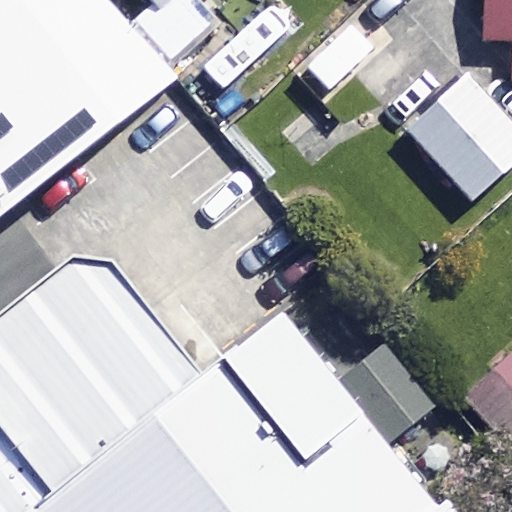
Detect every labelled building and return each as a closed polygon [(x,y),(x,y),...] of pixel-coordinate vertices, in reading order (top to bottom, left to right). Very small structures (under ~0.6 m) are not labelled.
[(102,0),(154,55),(136,72),(155,93),(226,28),(199,0),(102,0)] [(511,0),(488,0),(488,51),(511,50),(511,0)] [(304,34),(276,2),(185,82),(213,115),(304,34)] [(511,174),(511,136),(463,84),(406,137),(475,209),(511,174)] [(0,511),(77,511),(203,409),(94,277),(0,354),(0,511)] [(437,511),(293,336),(77,511),(437,511)] [(511,347),(456,397),(511,460),(511,347)]
